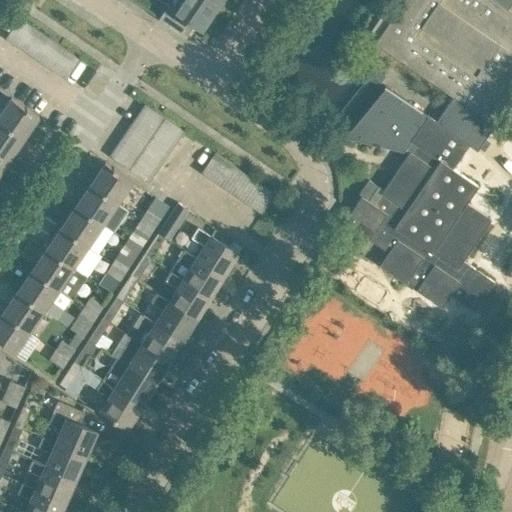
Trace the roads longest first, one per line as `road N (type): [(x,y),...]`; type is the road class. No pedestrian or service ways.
road 1 (residential): [(128,511),(305,211),(310,163),(286,122),(208,73)]
road 2 (residential): [(0,262),(151,35)]
road 3 (residential): [(476,511),(511,390)]
